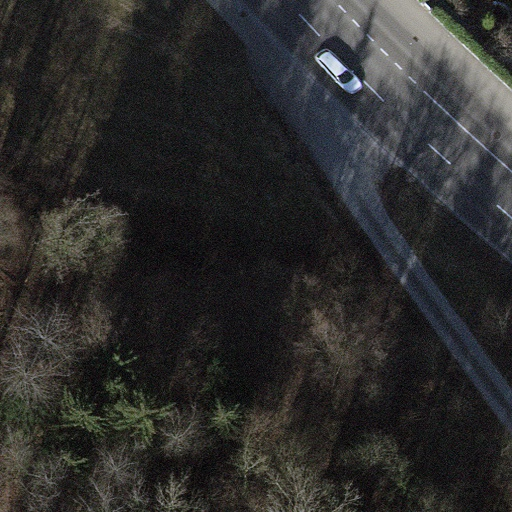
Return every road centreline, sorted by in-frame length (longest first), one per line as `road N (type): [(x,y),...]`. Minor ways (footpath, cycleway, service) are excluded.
road 1 (track): [(511,414),(362,209),(334,124)]
road 2 (secondary): [(511,175),(384,70),(326,0)]
